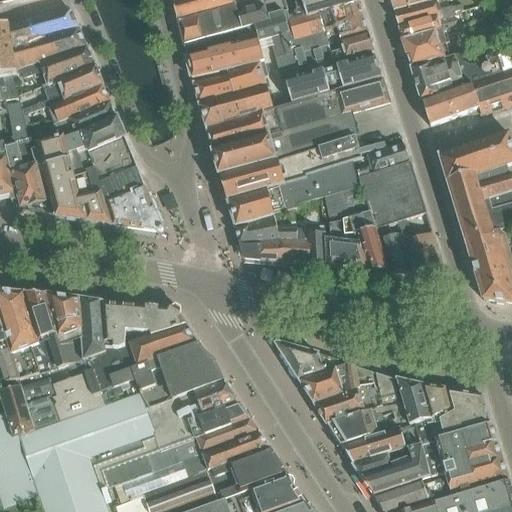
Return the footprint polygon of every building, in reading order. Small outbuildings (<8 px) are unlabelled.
[(180,0),(176,1),(175,1),(179,22),(236,7),(260,0),(180,0)] [(260,0),(236,7),(179,22),(185,47),(243,31),(256,28),(270,24),(269,18),(276,16),(288,12),(289,12),(284,0),(260,0)] [(185,47),(184,47),(187,58),(222,49),(258,40),(259,42),(270,39),(282,36),(288,57),(277,60),(282,78),(334,63),(332,55),(327,39),(325,31),(319,14),(358,3),(359,3),(357,0),(310,0),(302,3),(291,6),(294,16),(289,17),(288,12),(276,16),(269,18),(270,24),(256,28),(243,31),(185,47)] [(391,0),(395,13),(428,3),(438,0),(439,0),(391,0)] [(428,3),(395,13),(400,31),(443,17),(444,20),(455,17),(457,17),(455,13),(464,10),(462,5),(453,8),(452,7),(440,11),(438,0),(428,3)] [(498,1),(485,5),(488,15),(497,13),(501,10),(498,1)] [(358,3),(319,14),(325,31),(364,20),(358,3)] [(10,26),(13,47),(80,31),(72,12),(10,26)] [(443,17),(400,31),(404,42),(442,31),(458,27),(455,17),(444,20),(443,17)] [(364,20),(325,31),(327,39),(339,35),(341,42),(340,43),(340,44),(369,35),(364,20)] [(511,22),(511,20),(500,27),(507,39),(511,36),(511,22)] [(0,28),(0,79),(13,77),(17,76),(16,72),(13,47),(10,26),(0,28)] [(16,72),(20,70),(87,48),(80,31),(13,47),(16,72)] [(442,31),(404,42),(413,70),(450,58),(442,31)] [(342,52),(332,55),(334,63),(335,65),(375,54),(369,35),(340,44),(342,52)] [(282,36),(270,39),(277,60),(288,57),(282,36)] [(222,49),(187,58),(192,81),(222,73),(227,72),(235,70),(260,64),(265,63),(259,42),(258,40),(222,49)] [(87,48),(20,70),(24,80),(44,73),(48,85),(95,67),(89,54),(88,50),(87,48)] [(450,58),(413,70),(423,102),(448,94),(472,85),(482,81),(503,75),(498,59),(472,67),(466,65),(464,65),(461,54),(450,58)] [(376,58),(337,69),(344,90),(383,79),(376,58)] [(223,78),(194,86),(200,107),(267,87),(265,79),(269,77),(265,63),(260,64),(235,70),(227,72),(222,73),(223,78)] [(48,100),(39,104),(41,110),(48,108),(104,88),(95,67),(48,85),(43,87),(48,100)] [(448,94),(423,102),(431,127),(480,111),(482,117),(511,107),(511,71),(508,73),(503,75),(482,81),(472,85),(448,94)] [(324,73),(286,84),(292,105),(331,94),(324,73)] [(0,104),(7,103),(19,101),(13,77),(0,79),(0,104)] [(240,145),(213,153),(220,177),(221,177),(247,170),(276,161),(278,161),(327,147),(354,139),(347,116),(391,104),(383,80),(274,111),(264,114),(270,137),(240,145)] [(267,87),(200,107),(207,130),(234,122),(241,120),(264,114),(274,111),(267,87)] [(104,88),(48,108),(54,122),(49,123),(50,127),(110,103),(104,88)] [(110,103),(50,127),(53,134),(63,132),(64,136),(65,138),(65,139),(81,134),(117,120),(110,103)] [(39,104),(22,110),(24,117),(41,110),(39,104)] [(4,141),(5,144),(22,210),(55,219),(55,218),(38,145),(37,145),(35,138),(30,139),(26,125),(24,118),(24,117),(22,110),(21,105),(8,107),(14,139),(4,141)] [(207,130),(213,153),(240,145),(270,137),(264,114),(241,120),(234,122),(207,130)] [(65,138),(38,145),(55,218),(55,219),(112,227),(102,196),(143,182),(117,120),(81,134),(65,139),(65,138)] [(511,141),(510,135),(440,158),(444,170),(448,183),(456,209),(465,239),(466,241),(493,233),(500,240),(503,253),(509,273),(511,283),(511,260),(510,252),(505,236),(500,231),(511,227),(511,175),(510,176),(507,168),(511,166),(511,141)] [(247,170),(221,177),(228,202),(267,191),(286,187),(306,181),(305,178),(328,171),(354,162),(363,160),(356,138),(354,139),(327,147),(278,161),(276,161),(247,170)] [(0,199),(11,197),(12,202),(13,202),(14,208),(15,208),(21,210),(22,210),(5,144),(0,144),(0,199)] [(371,167),(357,172),(360,182),(411,164),(404,145),(368,157),(371,167)] [(267,191),(228,202),(236,228),(275,218),(274,215),(301,208),(300,206),(325,199),(343,194),(358,190),(363,188),(360,182),(357,172),(354,162),(328,171),(305,178),(306,181),(286,187),(267,191)] [(411,164),(360,182),(363,188),(371,214),(377,231),(397,225),(400,224),(406,222),(427,215),(411,164)] [(143,182),(102,196),(112,227),(158,233),(159,232),(159,231),(161,228),(162,229),(162,227),(143,182)] [(358,190),(343,194),(348,215),(364,210),(358,190)] [(343,194),(325,199),(330,220),(348,215),(343,194)] [(371,214),(344,222),(345,226),(346,237),(362,236),(364,244),(372,272),(390,274),(377,231),(371,214)] [(275,218),(236,228),(241,246),(309,244),(309,236),(319,235),(318,228),(298,230),(278,231),(275,218)] [(331,240),(326,240),(328,266),(332,267),(372,272),(364,244),(362,236),(346,237),(345,226),(344,222),(330,224),(331,240)] [(400,224),(397,225),(414,277),(447,281),(443,266),(435,241),(433,234),(414,241),(406,222),(400,224)] [(397,225),(377,231),(390,274),(414,277),(397,225)] [(493,233),(466,241),(466,243),(472,262),(484,302),(495,303),(511,305),(511,283),(509,273),(503,253),(500,240),(493,233)] [(309,244),(241,246),(245,257),(250,261),(328,266),(326,240),(325,234),(319,235),(309,236),(309,244)] [(0,319),(10,352),(0,355),(0,376),(3,386),(20,381),(41,375),(32,348),(41,345),(25,296),(25,295),(24,295),(0,293),(0,319)] [(25,296),(41,345),(32,348),(41,375),(50,372),(59,370),(49,339),(48,339),(46,333),(56,329),(47,298),(25,296)] [(56,329),(46,333),(48,339),(49,339),(81,326),(80,302),(77,302),(71,301),(71,302),(63,300),(48,298),(47,298),(56,329)] [(81,326),(49,339),(59,370),(84,362),(106,354),(103,305),(80,302),(81,326)] [(88,374),(53,386),(57,398),(53,400),(61,423),(112,405),(108,392),(114,390),(110,379),(199,346),(199,345),(198,346),(193,337),(193,336),(192,336),(188,328),(187,327),(181,317),(181,316),(182,315),(182,314),(182,312),(181,311),(181,310),(180,309),(179,309),(177,308),(176,308),(175,309),(174,309),(173,310),(172,311),(172,312),(171,312),(172,311),(170,311),(170,312),(159,311),(159,310),(158,310),(158,311),(148,310),(147,310),(143,310),(143,309),(116,307),(103,305),(106,354),(84,362),(88,374)] [(0,394),(6,415),(14,441),(61,423),(53,400),(57,398),(53,386),(51,380),(22,388),(20,381),(3,386),(0,376),(0,355),(10,352),(0,319),(0,394)] [(114,390),(108,392),(112,405),(140,395),(150,411),(172,403),(172,404),(174,403),(174,402),(188,398),(189,399),(190,399),(189,398),(195,396),(195,397),(196,397),(197,396),(224,385),(225,386),(226,386),(200,348),(199,346),(110,379),(114,390)] [(278,346),(276,347),(281,355),(297,379),(299,382),(324,374),(337,369),(340,363),(319,356),(278,346)] [(324,374),(299,382),(300,383),(314,406),(315,407),(359,392),(355,369),(347,366),(343,364),(340,363),(337,369),(324,374)] [(355,369),(359,392),(315,407),(327,426),(384,408),(379,392),(376,392),(372,374),(355,369)] [(384,408),(399,403),(393,381),(375,375),(379,392),(384,408)] [(402,401),(409,426),(410,426),(416,424),(423,444),(433,441),(429,430),(432,429),(431,421),(423,387),(397,382),(402,401)] [(6,415),(0,416),(0,499),(4,511),(40,498),(44,511),(108,511),(102,493),(125,485),(153,476),(147,460),(169,452),(186,446),(251,423),(247,418),(235,400),(226,386),(225,386),(224,385),(197,396),(196,397),(195,397),(195,396),(189,398),(190,399),(189,399),(188,398),(174,402),(174,403),(172,404),(172,403),(150,411),(140,395),(112,405),(61,423),(14,441),(6,415)] [(423,387),(431,421),(432,429),(441,426),(438,417),(451,413),(445,391),(423,387)] [(433,441),(492,426),(483,398),(445,391),(451,413),(438,417),(441,426),(432,429),(429,430),(433,441)] [(399,403),(384,408),(327,426),(341,448),(379,434),(380,437),(409,426),(402,401),(399,403)] [(169,452),(147,460),(153,476),(184,464),(260,437),(251,423),(186,446),(169,452)] [(406,449),(423,444),(416,424),(410,426),(409,426),(380,437),(379,434),(341,448),(354,467),(406,449)] [(440,460),(445,476),(450,495),(503,481),(508,479),(492,426),(433,441),(440,461),(440,460)] [(260,437),(184,464),(190,481),(270,452),(260,437)] [(440,461),(433,441),(423,444),(406,449),(409,459),(394,464),(396,469),(363,480),(374,498),(423,483),(445,476),(440,460),(440,461)] [(409,459),(406,449),(354,467),(363,480),(396,469),(394,464),(409,459)] [(131,504),(117,509),(118,511),(197,511),(226,502),(288,479),(277,462),(270,452),(190,481),(131,502),(131,504)] [(153,476),(125,485),(131,502),(190,481),(184,464),(153,476)] [(226,502),(197,511),(293,511),(306,507),(295,490),(288,479),(226,502)] [(423,483),(374,498),(383,511),(408,511),(429,505),(446,499),(442,489),(440,481),(424,486),(423,483)] [(510,481),(410,511),(511,511),(511,490),(510,483),(510,481)]
